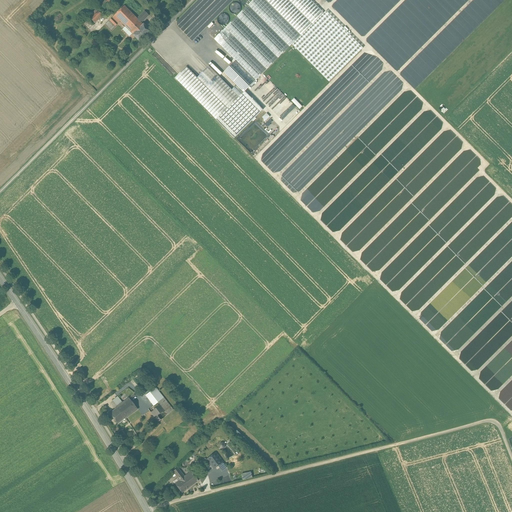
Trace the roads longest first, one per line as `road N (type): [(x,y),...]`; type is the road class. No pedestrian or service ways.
road 1 (unclassified): [(154,506),(485,421),(499,423),(511,452)]
road 2 (track): [(0,190),(190,0)]
road 3 (secondary): [(147,511),(18,301)]
